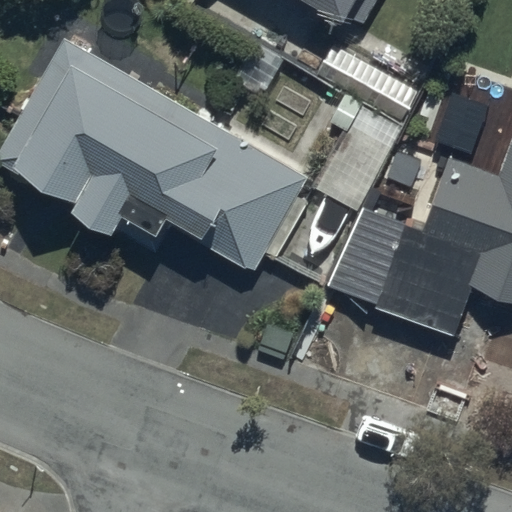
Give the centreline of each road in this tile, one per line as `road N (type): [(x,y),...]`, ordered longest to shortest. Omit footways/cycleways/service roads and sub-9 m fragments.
road 1 (residential): [(155,438),(360,511)]
road 2 (residential): [(0,373),(155,438)]
